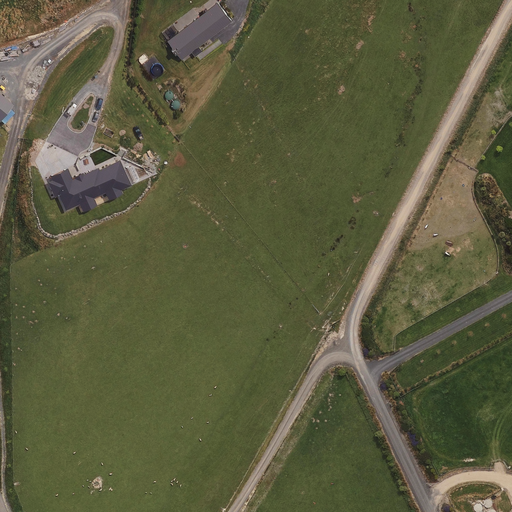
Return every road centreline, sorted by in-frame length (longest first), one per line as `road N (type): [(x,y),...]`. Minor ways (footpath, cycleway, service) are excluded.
road 1 (unknown): [(361,308),(508,0)]
road 2 (unknown): [(190,504),(241,479),(341,316),(361,308)]
road 3 (unknown): [(431,511),(363,368),(354,340),(361,308)]
